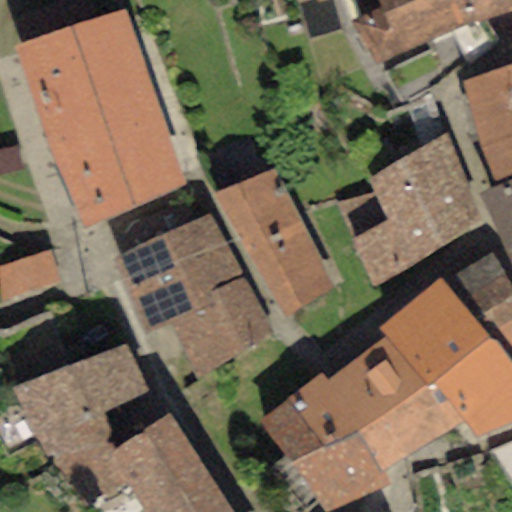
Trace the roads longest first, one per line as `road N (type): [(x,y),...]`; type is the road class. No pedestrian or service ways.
road 1 (residential): [(238,511),(157,364),(57,226),(11,70)]
road 2 (residential): [(511,430),(396,476),(388,511)]
